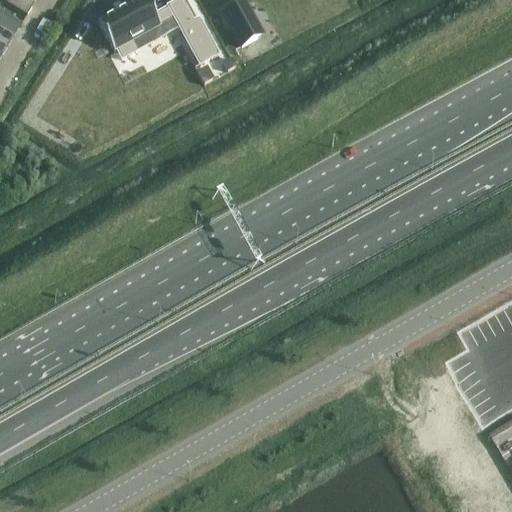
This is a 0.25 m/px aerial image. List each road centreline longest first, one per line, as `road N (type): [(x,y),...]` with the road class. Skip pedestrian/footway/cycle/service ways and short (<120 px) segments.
road 1 (motorway): [(0,440),(511,148)]
road 2 (motorway): [(511,93),(0,378)]
road 3 (unclassified): [(383,344),(95,511)]
road 4 (unclassified): [(490,511),(383,344)]
road 5 (unclassified): [(511,269),(383,344)]
